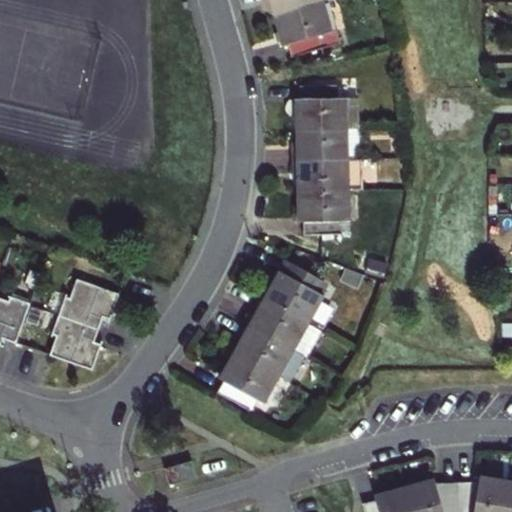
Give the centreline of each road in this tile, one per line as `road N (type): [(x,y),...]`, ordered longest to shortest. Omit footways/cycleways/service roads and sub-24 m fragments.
road 1 (residential): [(214,0),(240,102),(229,223),(199,287),(95,432)]
road 2 (residential): [(163,511),(402,436),(511,427)]
